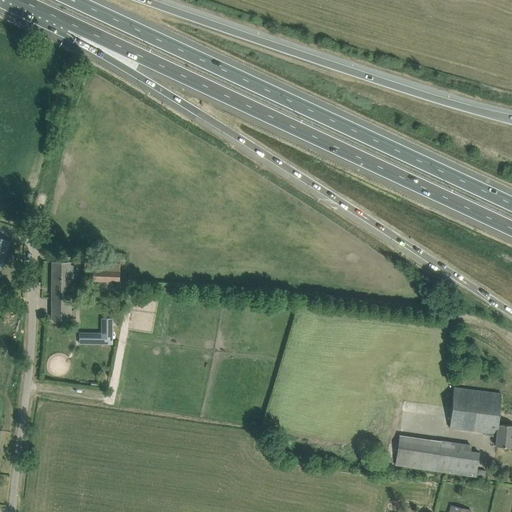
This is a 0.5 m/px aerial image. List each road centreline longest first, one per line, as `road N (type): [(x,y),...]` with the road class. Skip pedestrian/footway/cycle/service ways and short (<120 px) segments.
road 1 (motorway): [(69,23),(134,73),(511,313)]
road 2 (motorway): [(69,23),(511,230)]
road 3 (motorway): [(511,205),(71,0)]
road 4 (motorway): [(511,119),(144,0)]
road 5 (unclassified): [(17,511),(40,233)]
